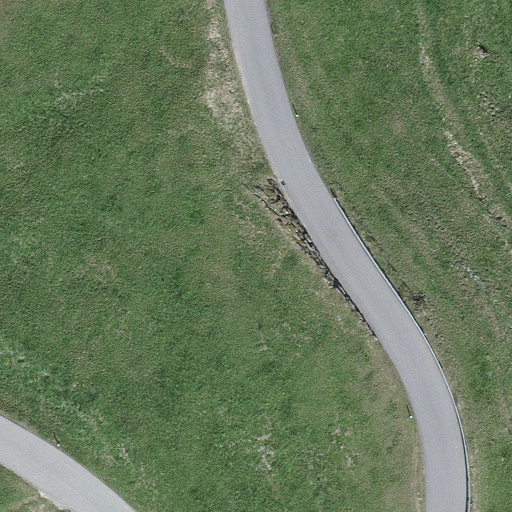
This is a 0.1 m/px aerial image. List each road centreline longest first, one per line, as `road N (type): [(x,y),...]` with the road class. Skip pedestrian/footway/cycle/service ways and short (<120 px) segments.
road 1 (unclassified): [(258,0),(286,139),(439,416),(453,511)]
road 2 (unclassified): [(107,511),(0,434)]
